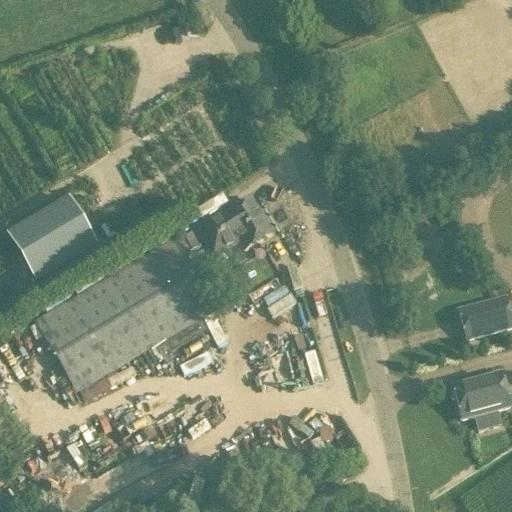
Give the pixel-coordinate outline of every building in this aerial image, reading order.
[(35,288),(96,250),(67,201),(5,239),(35,288)] [(243,254),(270,238),(252,206),(228,220),(226,216),(195,234),(211,261),(238,246),(243,254)] [(75,399),(155,350),(201,323),(214,315),(172,243),(34,325),(75,399)] [(511,329),(505,303),(457,315),(465,343),(511,330),(511,329)] [(460,423),(508,411),(500,378),(452,390),(460,423)]
